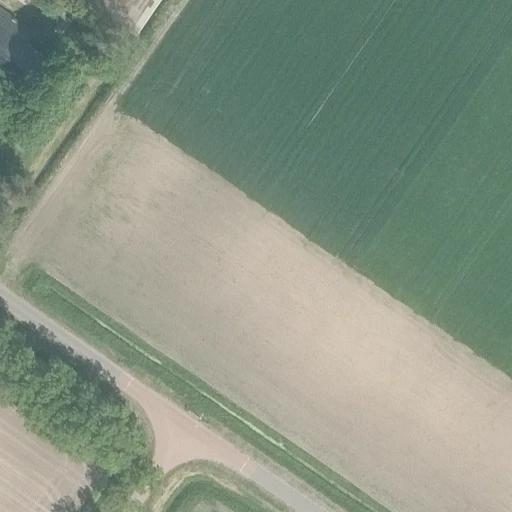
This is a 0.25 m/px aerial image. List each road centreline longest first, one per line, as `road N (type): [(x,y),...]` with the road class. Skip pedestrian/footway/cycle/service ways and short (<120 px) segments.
road 1 (unclassified): [(185,428),(0,299)]
road 2 (unclassified): [(306,511),(185,428)]
